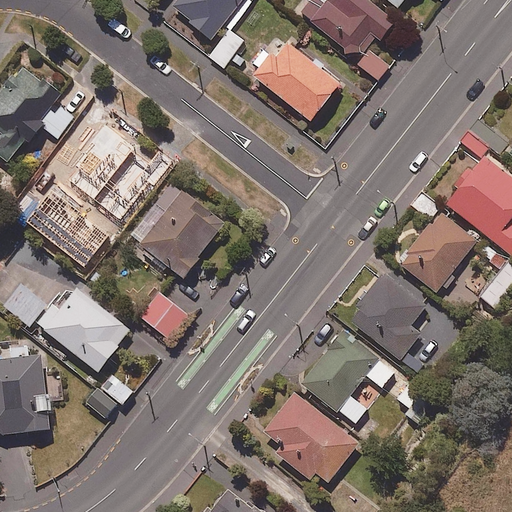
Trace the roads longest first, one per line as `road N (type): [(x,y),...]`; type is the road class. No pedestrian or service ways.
road 1 (secondary): [(85,511),(139,465),(336,219)]
road 2 (residential): [(336,219),(51,0)]
road 3 (secondary): [(336,219),(508,0)]
